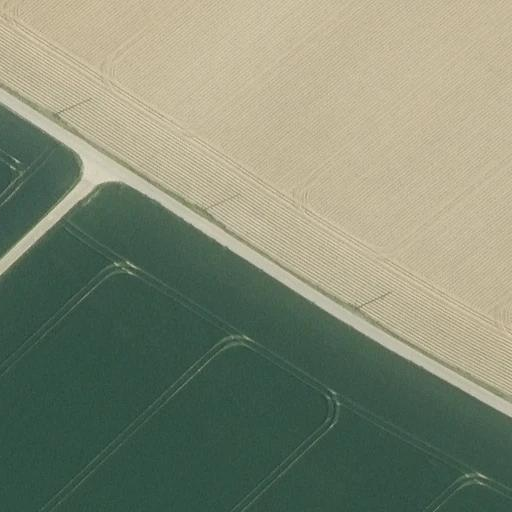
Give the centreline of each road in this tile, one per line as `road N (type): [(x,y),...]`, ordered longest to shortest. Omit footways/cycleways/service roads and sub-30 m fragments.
road 1 (unclassified): [(0,97),(511,415)]
road 2 (track): [(105,166),(0,266)]
